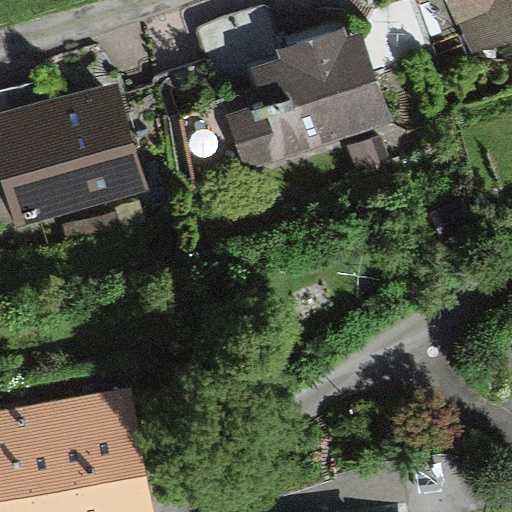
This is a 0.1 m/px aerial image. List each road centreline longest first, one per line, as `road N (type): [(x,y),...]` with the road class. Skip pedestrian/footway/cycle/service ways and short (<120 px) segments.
road 1 (residential): [(511,262),(399,326),(178,511)]
road 2 (residential): [(137,0),(0,36)]
